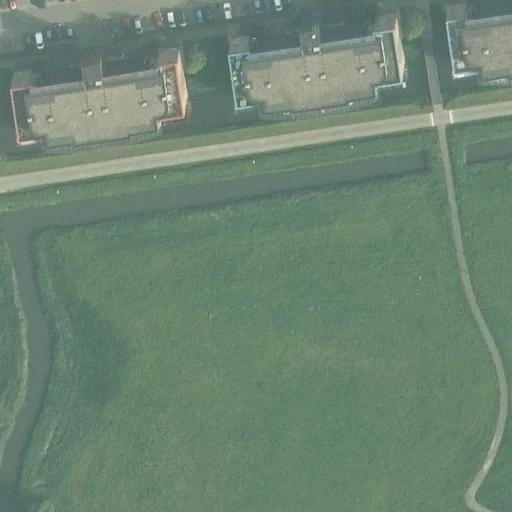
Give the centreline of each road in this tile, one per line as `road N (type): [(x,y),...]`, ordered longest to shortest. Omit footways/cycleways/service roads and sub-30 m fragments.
road 1 (unclassified): [(0,184),(511,107)]
road 2 (residential): [(167,0),(0,25)]
